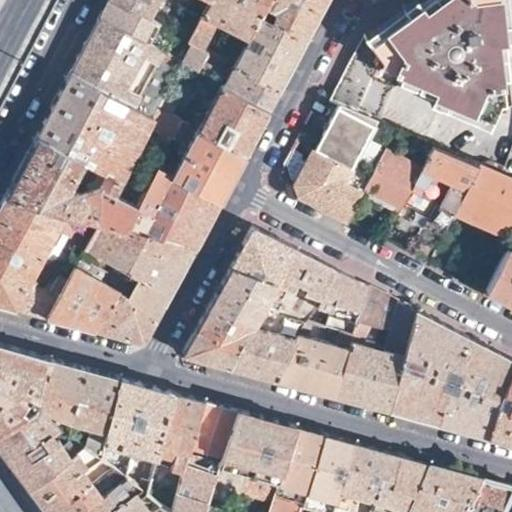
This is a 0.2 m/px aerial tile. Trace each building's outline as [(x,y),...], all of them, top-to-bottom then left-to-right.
[(149,16),(119,0),(105,0),(98,14),(159,47),(162,49),(166,40),(152,33),(158,21),(149,16)] [(119,0),(149,16),(158,0),(119,0)] [(207,0),(203,8),(248,32),(259,12),(263,3),(264,0),(207,0)] [(264,0),(263,3),(274,9),(269,18),(305,37),(323,0),(264,0)] [(408,0),(364,33),(329,98),(375,119),(398,77),(447,100),(449,97),(492,117),(499,99),(504,98),(501,70),(506,69),(502,37),(511,36),(508,0),(408,0)] [(215,20),(201,12),(188,38),(193,40),(202,45),(215,20)] [(248,32),(233,62),(279,87),(292,61),(305,37),(269,18),(259,12),(248,32)] [(84,41),(69,69),(129,103),(135,92),(124,87),(141,52),(153,59),(159,47),(98,14),(84,41)] [(208,48),(202,45),(193,40),(182,61),(198,68),(208,48)] [(178,58),(162,49),(159,47),(153,59),(141,52),(124,87),(135,92),(129,103),(149,113),(154,104),(178,58)] [(279,87),(233,62),(223,83),(268,107),(274,95),(279,87)] [(129,103),(69,69),(52,102),(36,132),(81,156),(104,168),(120,176),(147,125),(152,115),(149,113),(129,103)] [(268,107),(223,83),(220,81),(197,126),(244,151),(268,107)] [(181,118),(154,104),(149,113),(152,115),(147,125),(170,136),(181,118)] [(374,124),(338,104),(316,145),(353,165),(374,124)] [(197,126),(181,118),(170,136),(186,145),(197,126)] [(244,151),(197,126),(186,145),(172,174),(220,198),(231,176),(244,151)] [(20,162),(4,193),(64,209),(96,217),(124,224),(135,204),(112,192),(116,183),(120,176),(104,168),(97,184),(76,190),(68,188),(67,181),(81,156),(36,132),(20,162)] [(415,251),(421,254),(430,259),(456,208),(478,163),(432,144),(420,166),(414,179),(423,183),(420,187),(442,197),(449,201),(434,229),(428,225),(415,251)] [(369,173),(353,165),(316,145),(309,160),(299,179),(298,180),(300,192),(321,203),(349,217),(356,203),(354,202),(369,173)] [(399,208),(414,179),(420,166),(384,150),(371,175),(362,192),(398,210),(399,208)] [(309,160),(302,156),(288,161),(292,175),(299,179),(309,160)] [(511,179),(478,163),(456,208),(511,236),(511,235),(511,179)] [(220,198),(172,174),(156,164),(143,188),(140,195),(135,204),(124,224),(196,242),(210,216),(220,198)] [(143,188),(120,176),(116,183),(140,195),(143,188)] [(0,301),(3,303),(45,314),(65,277),(53,271),(45,286),(25,282),(64,209),(4,193),(0,200),(0,301)] [(434,229),(449,201),(442,197),(427,225),(428,225),(434,229)] [(385,235),(397,242),(411,214),(399,208),(398,210),(385,235)] [(196,242),(124,224),(96,217),(82,242),(103,256),(127,269),(122,277),(118,286),(142,300),(146,293),(164,301),(180,272),(196,242)] [(271,234),(252,224),(239,246),(230,263),(273,287),(295,246),(271,234)] [(103,256),(82,242),(76,253),(99,265),(103,256)] [(511,248),(506,245),(485,287),(500,295),(511,301),(511,248)] [(313,306),(336,267),(312,254),(295,246),(273,287),(260,308),(304,321),(313,306)] [(76,253),(72,262),(118,286),(122,277),(99,265),(76,253)] [(72,262),(65,277),(45,314),(73,322),(96,328),(118,286),(72,262)] [(260,308),(273,287),(230,263),(219,283),(208,302),(250,326),(260,308)] [(357,318),(368,284),(347,273),(336,267),(313,306),(357,318)] [(404,353),(415,308),(406,303),(388,294),(375,287),(368,284),(357,318),(373,323),(389,327),(379,364),(369,361),(373,345),(368,344),(351,339),(349,346),(336,393),(360,399),(390,407),(401,363),(402,358),(404,353)] [(155,321),(164,301),(146,293),(142,300),(118,286),(96,328),(119,334),(145,341),(155,321)] [(257,329),(250,326),(208,302),(195,325),(182,348),(184,351),(205,357),(228,364),(257,329)] [(298,332),(304,321),(260,308),(250,326),(257,329),(228,364),(251,370),(273,375),(298,332)] [(449,377),(470,336),(444,323),(415,308),(404,353),(423,361),(421,366),(449,377)] [(351,339),(368,344),(373,323),(357,318),(353,334),(351,339)] [(311,322),(304,321),(298,332),(306,334),(311,322)] [(351,339),(353,334),(340,330),(336,343),(349,346),(351,339)] [(303,384),(336,393),(349,346),(336,343),(306,334),(298,332),(273,375),(303,384)] [(511,357),(490,347),(470,336),(449,377),(497,397),(511,368),(511,357)] [(0,340),(0,428),(36,406),(51,355),(20,346),(0,340)] [(68,360),(51,355),(36,406),(48,416),(51,410),(71,417),(86,365),(68,360)] [(449,377),(421,366),(419,371),(401,363),(390,407),(412,414),(439,421),(449,377)] [(71,417),(91,423),(85,441),(101,452),(105,435),(122,374),(104,369),(86,365),(71,417)] [(511,368),(497,397),(488,435),(511,441),(511,368)] [(149,382),(122,374),(105,435),(158,449),(174,389),(149,382)] [(465,428),(488,435),(497,397),(449,377),(439,421),(465,428)] [(155,464),(149,484),(164,494),(176,502),(186,467),(192,447),(204,398),(193,395),(174,389),(158,449),(155,464)] [(220,402),(204,398),(192,447),(225,456),(238,407),(220,402)] [(48,416),(36,406),(0,428),(0,446),(9,458),(27,482),(70,452),(74,448),(85,441),(68,429),(48,416)] [(238,407),(225,456),(219,475),(217,484),(231,488),(236,469),(249,472),(278,480),(298,423),(269,415),(238,407)] [(307,488),(325,430),(312,427),(298,423),(278,480),(306,488),(307,488)] [(307,488),(337,496),(354,438),(341,435),(325,430),(307,488)] [(354,438),(337,496),(333,508),(331,511),(349,511),(355,492),(392,502),(387,511),(404,511),(407,506),(427,459),(388,448),(354,438)] [(101,452),(85,441),(74,448),(102,486),(98,489),(70,452),(27,482),(48,511),(142,511),(151,505),(153,503),(138,485),(142,480),(127,469),(101,452)] [(127,469),(142,480),(149,484),(155,464),(130,458),(127,469)] [(453,466),(427,459),(407,506),(416,509),(425,511),(462,511),(481,474),(453,466)] [(186,467),(176,502),(190,511),(209,511),(214,496),(217,484),(219,475),(186,467)] [(236,469),(231,488),(227,500),(239,502),(249,472),(236,469)] [(484,475),(481,474),(462,511),(500,511),(511,488),(511,482),(499,479),(484,475)] [(217,484),(214,496),(227,500),(231,488),(217,484)] [(190,511),(176,502),(164,494),(153,503),(151,505),(155,511),(190,511)]
